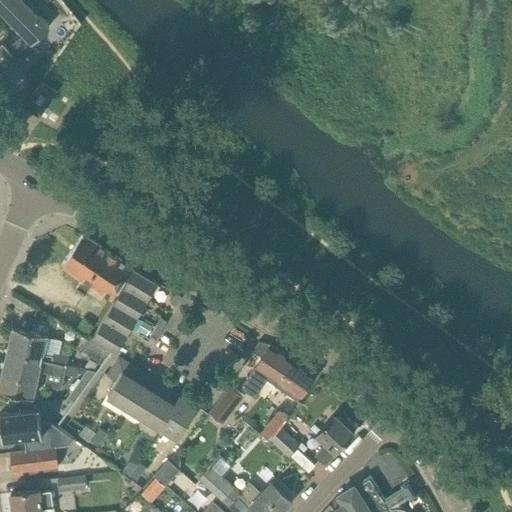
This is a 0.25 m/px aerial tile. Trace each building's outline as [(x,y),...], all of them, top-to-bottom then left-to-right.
[(0,68),(4,65),(5,65),(16,56),(16,55),(33,40),(33,41),(50,26),(26,0),(0,0),(0,4),(26,33),(9,47),(4,41),(0,44),(0,68)] [(43,79),(25,106),(41,117),(59,89),(45,80),(43,79)] [(87,294),(93,285),(114,253),(84,233),(62,264),(83,279),(77,287),(87,294)] [(114,253),(93,285),(102,291),(96,302),(104,307),(111,297),(113,299),(134,266),(114,253)] [(125,285),(148,298),(159,281),(135,267),(125,285)] [(138,316),(148,298),(125,285),(115,302),(138,316)] [(183,295),(177,292),(171,302),(177,305),(183,295)] [(128,333),(138,316),(115,302),(104,319),(128,333)] [(162,317),(157,326),(163,330),(168,320),(162,317)] [(96,325),(85,319),(78,332),(88,338),(96,325)] [(94,336),(114,348),(118,350),(128,333),(104,319),(94,336)] [(14,326),(7,358),(66,371),(70,355),(54,351),(53,354),(44,352),(48,334),(14,326)] [(163,330),(157,326),(151,336),(157,340),(163,330)] [(102,364),(114,348),(94,336),(92,336),(82,353),(102,364)] [(268,379),(276,384),(294,359),(271,343),(256,365),(241,387),(256,397),(268,379)] [(121,399),(139,369),(120,357),(108,374),(117,379),(110,391),(121,399)] [(66,371),(7,358),(0,388),(0,389),(33,397),(39,371),(48,373),(45,385),(62,388),(66,371)] [(294,359),(276,384),(298,400),(301,396),(302,396),(316,374),(294,359)] [(141,411),(159,382),(139,369),(121,399),(141,411)] [(88,370),(81,380),(87,385),(95,374),(88,370)] [(87,385),(81,380),(69,397),(75,402),(87,385)] [(179,394),(159,382),(141,411),(160,423),(179,394)] [(245,396),(230,384),(209,412),(224,423),(245,396)] [(198,406),(179,394),(160,423),(180,436),(198,406)] [(71,444),(75,438),(51,420),(42,421),(41,408),(1,412),(3,438),(25,436),(27,449),(56,446),(71,444)] [(272,438),(282,426),(292,414),(287,410),(285,413),(280,409),(264,430),(272,438)] [(355,432),(335,413),(317,433),(327,443),(316,455),(326,464),(337,451),(338,452),(355,432)] [(301,444),(282,426),(272,438),(290,455),(301,444)] [(108,433),(101,427),(90,440),(98,446),(108,433)] [(56,446),(27,449),(11,451),(14,471),(59,466),(56,446)] [(180,450),(171,461),(180,469),(180,470),(183,461),(180,450)] [(146,454),(140,462),(130,475),(137,481),(136,482),(143,488),(155,474),(149,469),(155,459),(146,454)] [(229,503),(239,493),(241,491),(224,476),(233,466),(221,454),(201,476),(229,503)] [(124,470),(130,475),(140,462),(133,458),(124,470)] [(180,470),(180,469),(171,461),(169,459),(154,475),(165,485),(180,470)] [(86,488),(85,476),(59,479),(61,491),(86,488)] [(142,494),(152,502),(166,486),(156,477),(142,494)] [(410,511),(407,510),(403,508),(396,508),(394,505),(396,504),(391,495),(385,499),(371,477),(356,486),(355,484),(339,494),(344,501),(334,507),(331,503),(322,511),(410,511)] [(250,481),(241,491),(239,493),(251,504),(258,511),(281,511),(293,500),(273,481),(262,492),(250,481)] [(12,492),(14,511),(53,511),(52,492),(40,493),(40,489),(12,492)] [(209,508),(204,511),(228,511),(216,500),(209,508)]
